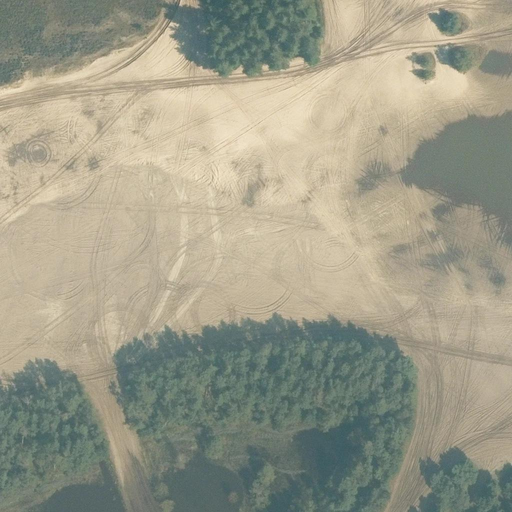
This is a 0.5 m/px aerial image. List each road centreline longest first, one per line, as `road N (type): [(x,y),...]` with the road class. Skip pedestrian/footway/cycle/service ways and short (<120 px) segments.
road 1 (track): [(408,511),(431,454),(460,217),(405,0)]
road 2 (track): [(511,27),(188,92),(0,109)]
